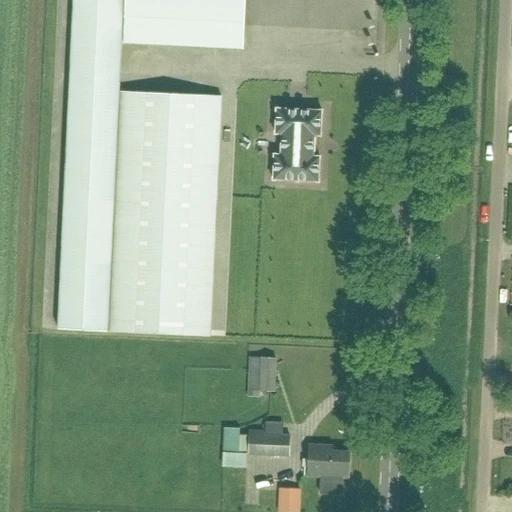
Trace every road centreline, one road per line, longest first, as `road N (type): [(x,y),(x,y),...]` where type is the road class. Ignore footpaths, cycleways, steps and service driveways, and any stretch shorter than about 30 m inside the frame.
road 1 (residential): [(481,511),(506,0)]
road 2 (unclassified): [(389,511),(413,0)]
